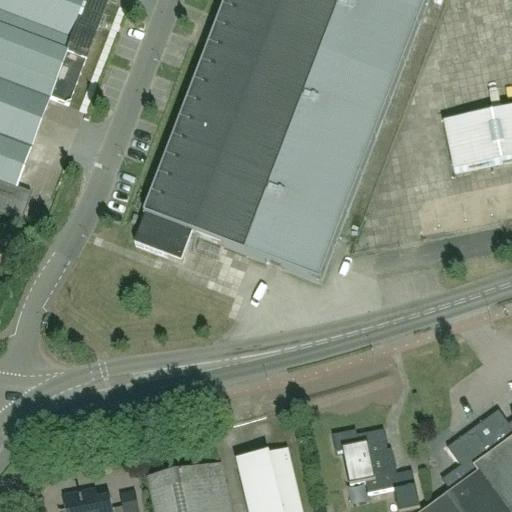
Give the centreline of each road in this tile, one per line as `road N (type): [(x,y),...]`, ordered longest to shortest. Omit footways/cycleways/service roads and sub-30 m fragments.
road 1 (tertiary): [(30,417),(80,392),(311,344),(511,284)]
road 2 (unclassified): [(30,417),(24,347),(34,303),(97,192),(171,0)]
